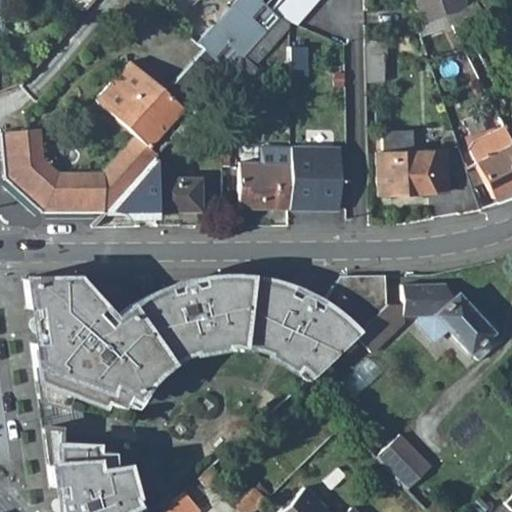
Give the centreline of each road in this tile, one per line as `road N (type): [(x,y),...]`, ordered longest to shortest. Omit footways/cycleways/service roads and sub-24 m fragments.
road 1 (tertiary): [(0,250),(352,249)]
road 2 (residential): [(352,249),(350,0)]
road 3 (tertiary): [(352,249),(459,242),(511,226)]
